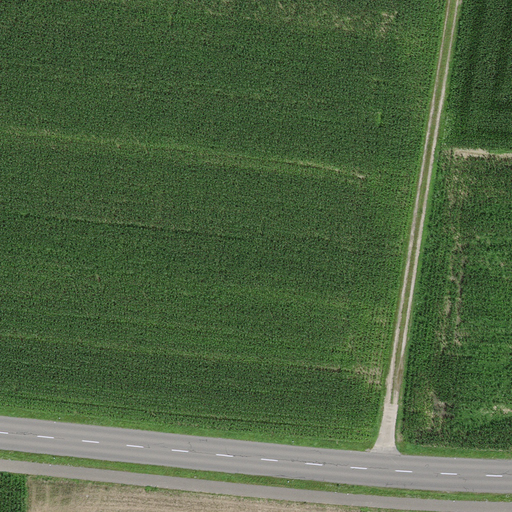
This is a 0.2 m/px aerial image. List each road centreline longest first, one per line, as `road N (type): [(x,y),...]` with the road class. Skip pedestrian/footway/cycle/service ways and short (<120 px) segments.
road 1 (tertiary): [(511,476),(0,431)]
road 2 (track): [(376,469),(452,0)]
